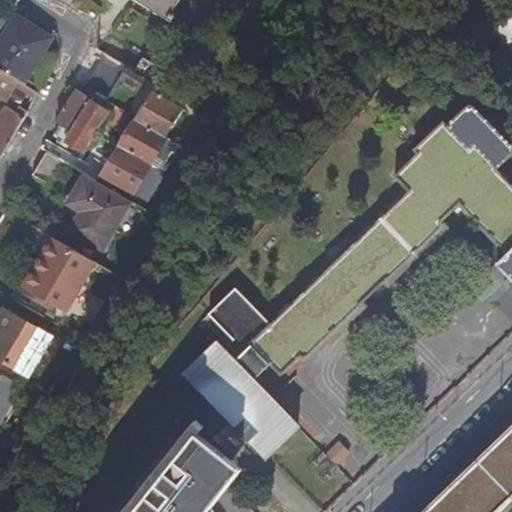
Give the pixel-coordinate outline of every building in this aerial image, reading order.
[(91,0),(155,41),(169,19),(173,22),(186,0),(91,0)] [(493,0),(481,0),(500,25),(508,18),(494,0),(493,0)] [(511,41),(511,15),(508,18),(500,25),(511,41)] [(0,67),(19,80),(26,84),(53,39),(18,17),(0,46),(0,67)] [(133,74),(155,88),(165,73),(143,59),(133,74)] [(125,75),(103,60),(86,89),(109,103),(125,75)] [(19,80),(0,67),(0,95),(7,100),(19,80)] [(77,92),(60,117),(58,121),(63,125),(57,136),(84,154),(96,135),(110,113),(77,92)] [(155,94),(138,121),(167,139),(183,111),(155,94)] [(238,289),(212,314),(247,351),(241,357),(235,362),(217,343),(189,370),(271,456),(299,429),(255,382),(272,365),(283,377),(302,359),(308,364),(366,308),(364,304),(386,283),(389,285),(447,229),(442,224),(461,206),(508,254),(497,265),(511,280),(511,184),(498,169),(511,155),(511,146),(472,104),(450,126),(446,122),(415,151),(419,155),(396,177),(410,192),(273,324),(238,289)] [(0,157),(2,159),(29,114),(22,110),(20,114),(9,107),(0,122),(0,157)] [(163,149),(168,140),(167,139),(138,121),(121,149),(151,167),(156,159),(165,164),(171,154),(163,149)] [(151,167),(121,149),(104,175),(135,194),(151,167)] [(76,169),(48,152),(34,176),(61,192),(76,169)] [(100,249),(130,201),(84,174),(67,203),(81,211),(69,230),(100,249)] [(134,195),(135,194),(104,175),(104,176),(134,195)] [(63,308),(92,261),(63,243),(53,259),(47,255),(28,287),(63,308)] [(0,259),(0,289),(5,292),(18,270),(0,259)] [(0,358),(23,372),(46,334),(1,306),(0,308),(0,358)] [(247,351),(212,314),(206,320),(241,357),(247,351)] [(0,414),(18,384),(0,372),(0,414)] [(199,422),(197,424),(204,431),(206,429),(204,427),(203,429),(200,425),(201,424),(199,422)] [(231,487),(234,484),(207,462),(218,451),(200,436),(204,431),(197,424),(184,439),(191,446),(164,481),(138,511),(210,511),(229,489),(231,487)] [(511,430),(426,511),(499,511),(511,500),(511,430)] [(243,471),(220,448),(218,451),(243,472),(243,471)] [(207,462),(234,484),(243,472),(218,451),(207,462)]
